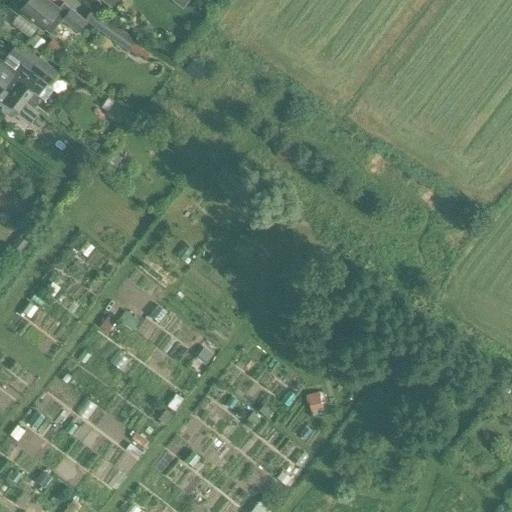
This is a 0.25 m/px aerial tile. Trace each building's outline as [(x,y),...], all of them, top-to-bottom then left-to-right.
[(78,32),(87,21),(63,2),(58,8),(47,0),(21,0),(18,4),(19,8),(18,9),(43,29),(44,29),(50,34),(62,20),(78,32)] [(149,50),(110,23),(103,32),(128,51),(129,50),(136,55),(137,53),(144,58),(149,50)] [(0,82),(33,108),(37,102),(38,96),(37,95),(47,82),(49,84),(57,73),(38,58),(30,68),(19,60),(12,70),(0,61),(0,82)] [(18,112),(31,122),(38,113),(32,108),(33,108),(0,82),(0,102),(1,104),(2,110),(10,115),(16,114),(18,112)] [(106,114),(122,125),(131,111),(115,101),(106,114)] [(276,154),(290,163),(297,154),(283,145),(276,154)] [(38,228),(30,222),(10,246),(18,253),(38,228)]
